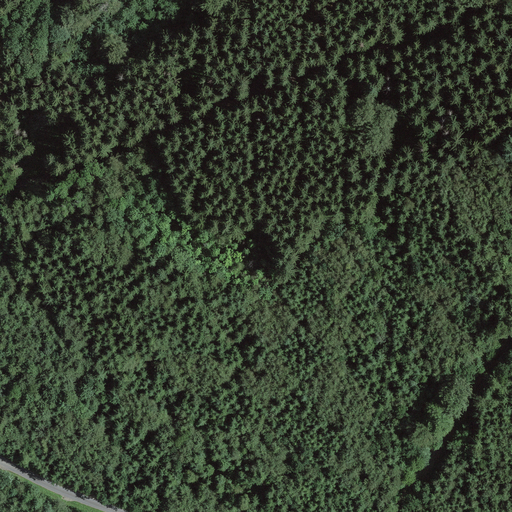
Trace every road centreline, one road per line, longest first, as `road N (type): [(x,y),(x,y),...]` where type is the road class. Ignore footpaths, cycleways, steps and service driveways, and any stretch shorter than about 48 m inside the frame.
road 1 (track): [(0,196),(489,0)]
road 2 (track): [(399,511),(511,339)]
road 3 (unclassified): [(0,462),(111,511)]
